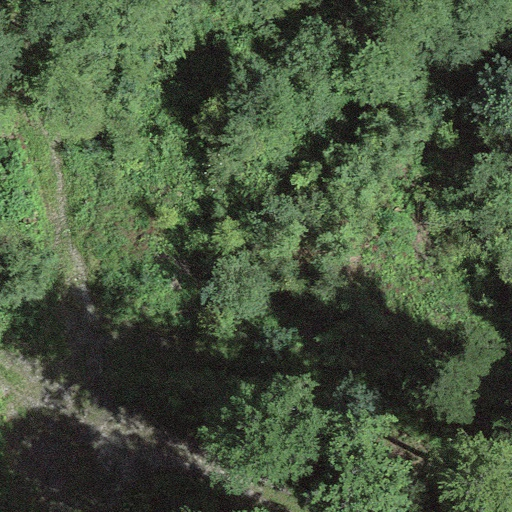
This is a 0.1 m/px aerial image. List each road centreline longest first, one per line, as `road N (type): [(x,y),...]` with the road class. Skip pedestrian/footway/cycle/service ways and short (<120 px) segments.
road 1 (track): [(511,472),(348,387),(212,346),(109,343),(60,374),(68,441)]
road 2 (track): [(305,511),(218,470),(68,441)]
